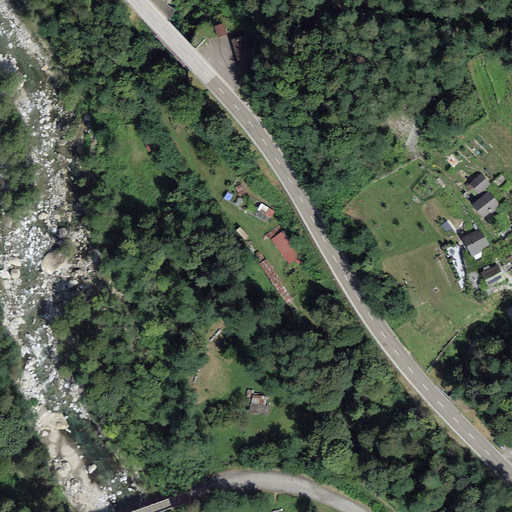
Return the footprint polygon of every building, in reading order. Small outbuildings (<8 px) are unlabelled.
[(248,40),(235,44),(243,70),(256,66),(248,40)] [(482,176),(473,185),(482,195),(491,186),(482,176)] [(490,195),(476,208),(486,218),(499,206),(490,195)] [(302,259),(283,234),(274,241),(293,266),(302,259)] [(482,234),(467,243),(475,255),(490,246),(482,234)] [(500,267),(485,276),(492,289),(507,280),(500,267)] [(266,398),(251,396),(249,414),(270,416),(270,407),(265,407),(266,398)]
